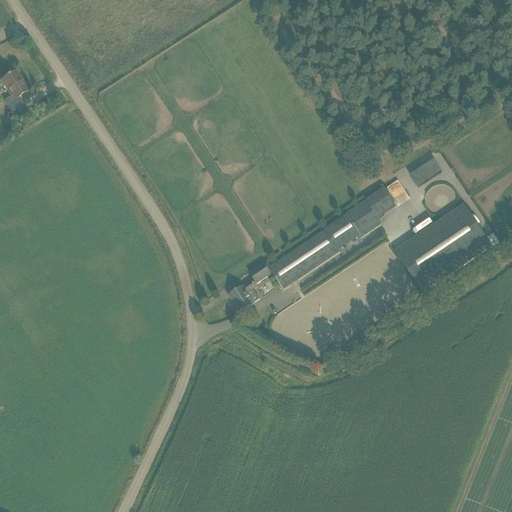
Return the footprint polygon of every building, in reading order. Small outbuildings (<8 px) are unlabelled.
[(15,72),(1,82),(14,101),(28,92),(15,72)] [(408,176),(416,188),(440,171),(432,159),(408,176)] [(399,181),(388,186),(393,196),(403,192),(399,181)] [(382,225),(378,220),(396,208),(385,190),(325,229),(326,232),(270,270),(283,290),(349,246),(369,233),(382,225)] [(492,248),(464,206),(394,253),(422,294),(492,248)] [(265,264),(264,265),(250,274),(257,284),(272,274),(265,264)] [(256,287),(252,282),(229,297),(240,313),(254,305),(253,304),(259,300),(253,290),(256,287)]
